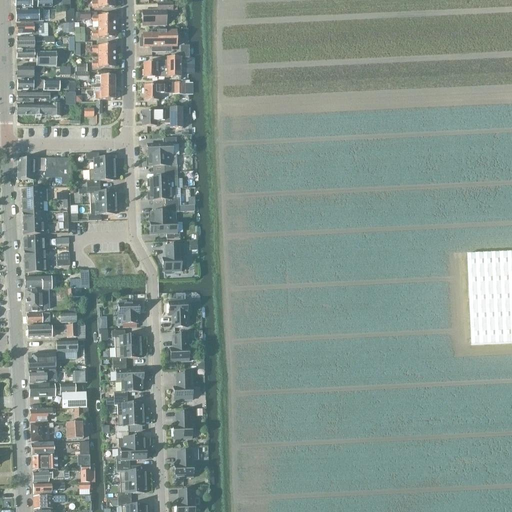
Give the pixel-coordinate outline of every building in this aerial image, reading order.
[(32,9),(31,2),(37,1),(38,8),(52,7),(51,0),(15,0),(16,9),(32,9)] [(113,0),(97,0),(98,2),(92,3),(92,9),(98,9),(114,9),(113,0)] [(157,5),(157,11),(142,12),(142,27),(166,26),(165,11),(172,11),(172,4),(157,5)] [(73,10),(65,11),(66,19),(74,19),(73,10)] [(38,11),(16,11),(16,23),(43,22),(43,11),(38,11)] [(98,24),(98,28),(114,28),(114,17),(98,17),(92,17),(92,24),(98,24)] [(16,25),(16,36),(33,36),(33,38),(38,38),(38,35),(42,35),(42,24),(16,25)] [(84,28),(74,28),(75,43),(85,42),(84,28)] [(114,28),(98,28),(98,32),(92,32),(92,39),(98,39),(114,39),(114,28)] [(157,35),(142,35),(143,48),(151,48),(151,53),(172,53),(172,47),(176,47),(176,32),(166,32),(166,31),(157,31),(157,35)] [(54,38),(38,38),(33,38),(16,38),(16,49),(34,49),(34,43),(45,43),(45,44),(54,44),(54,38)] [(98,54),(98,58),(114,58),(114,47),(98,47),(92,47),(92,54),(98,54)] [(36,60),(36,68),(56,68),(56,54),(34,54),(34,52),(17,52),(17,60),(36,60)] [(114,58),(98,58),(98,62),(92,62),(92,69),(98,69),(114,69),(114,58)] [(157,78),(171,78),(180,78),(180,58),(166,58),(166,62),(153,62),(153,64),(143,64),(143,79),(149,79),(152,79),(157,79),(157,78)] [(44,74),(44,68),(17,68),(17,79),(33,79),(33,72),(35,72),(35,74),(44,74)] [(60,68),(60,76),(70,76),(70,68),(60,68)] [(75,73),(76,82),(87,82),(87,73),(75,73)] [(91,89),(95,89),(114,89),(114,77),(95,77),(95,85),(91,85),(91,89)] [(43,87),(43,91),(59,92),(59,82),(17,81),(17,91),(38,91),(38,87),(43,87)] [(173,92),(172,83),(167,83),(166,87),(144,87),(144,101),(158,101),(158,94),(166,95),(166,92),(173,92)] [(185,84),(172,83),(173,92),(173,95),(185,95),(185,84)] [(95,89),(95,92),(95,99),(100,99),(100,101),(114,100),(114,89),(95,89)] [(17,103),(33,104),(33,100),(49,101),(49,93),(17,93),(17,103)] [(75,106),(75,94),(65,94),(65,105),(75,106)] [(61,117),(61,106),(17,105),(17,116),(34,116),(51,116),(51,117),(61,117)] [(170,129),(178,129),(182,129),(182,109),(162,109),(162,113),(142,113),(142,127),(156,127),(156,122),(170,122),(170,129)] [(52,139),(93,140),(93,124),(53,123),(52,139)] [(147,146),(147,157),(172,156),(171,146),(176,145),(176,139),(162,139),(163,145),(147,146)] [(89,171),(114,170),(114,167),(116,167),(115,160),(113,160),(113,159),(99,160),(98,154),(85,155),(85,161),(93,161),(93,171),(89,171)] [(164,167),(164,173),(177,172),(177,166),(169,166),(169,156),(172,156),(147,157),(148,157),(148,159),(146,159),(147,167),(149,167),(149,168),(164,167)] [(45,172),(45,160),(33,160),(33,161),(18,161),(17,173),(16,174),(16,179),(17,180),(17,181),(33,181),(33,171),(37,171),(37,172),(45,172)] [(45,160),(45,172),(45,178),(51,178),(62,178),(62,185),(69,185),(68,160),(45,160)] [(86,182),(86,188),(100,188),(99,182),(114,181),(116,181),(116,173),(114,173),(114,170),(89,171),(89,182),(86,182)] [(87,181),(87,171),(74,171),(75,181),(87,181)] [(149,187),(150,190),(175,189),(170,189),(169,179),(177,179),(177,172),(164,173),(164,179),(149,180),(147,180),(147,187),(149,187)] [(86,196),(85,187),(77,188),(78,197),(86,196)] [(76,188),(68,190),(70,197),(78,196),(76,188)] [(90,195),(90,205),(115,204),(115,201),(117,201),(117,194),(115,194),(115,193),(100,194),(100,188),(86,188),(87,195),(90,195)] [(165,201),(165,207),(178,206),(178,200),(175,200),(175,189),(150,190),(150,194),(148,194),(148,201),(150,201),(165,201)] [(47,190),(22,191),(22,203),(42,202),(47,202),(47,190)] [(22,203),(22,213),(43,213),(42,202),(22,203)] [(115,204),(90,205),(90,215),(87,215),(88,222),(101,222),(101,216),(115,215),(115,214),(117,214),(117,207),(115,207),(115,204)] [(83,215),(84,205),(73,205),(72,215),(83,215)] [(150,224),(176,223),(175,213),(178,213),(178,207),(178,206),(165,207),(165,213),(150,213),(150,214),(148,214),(149,222),(151,222),(151,224),(150,224)] [(22,213),(23,224),(43,223),(43,213),(22,213)] [(48,229),(43,230),(43,223),(23,224),(23,235),(43,235),(48,234),(48,229)] [(176,223),(150,224),(150,235),(166,235),(166,241),(179,240),(179,234),(176,234),(176,223)] [(23,240),(24,251),(44,251),(44,240),(23,240)] [(171,273),(180,272),(180,258),(179,246),(165,247),(165,259),(162,259),(163,273),(164,273),(164,275),(171,275),(171,273)] [(24,251),(24,262),(45,262),(44,251),(24,251)] [(511,253),(468,255),(472,346),(511,343),(511,253)] [(45,262),(24,262),(25,274),(45,273),(45,262)] [(25,289),(42,288),(42,291),(47,291),(48,291),(51,291),(51,277),(25,278),(25,289)] [(70,289),(79,289),(80,289),(80,280),(70,281),(70,289)] [(70,289),(66,290),(66,298),(79,297),(79,289),(70,289)] [(26,313),(42,312),(42,310),(49,310),(48,291),(47,291),(42,291),(41,291),(25,291),(26,313)] [(186,316),(186,302),(176,302),(176,300),(170,301),(170,303),(168,303),(168,317),(172,317),(172,329),(186,328),(186,316)] [(137,324),(136,314),(138,314),(138,304),(126,304),(125,302),(119,302),(119,304),(118,304),(118,318),(121,318),(121,325),(137,324)] [(76,323),(76,313),(60,314),(60,324),(76,323)] [(49,324),(49,314),(26,315),(27,325),(49,324)] [(67,326),(67,338),(77,338),(77,326),(67,326)] [(51,327),(27,327),(27,339),(51,338),(51,327)] [(114,339),(115,349),(140,348),(140,345),(142,345),(141,338),(139,338),(139,337),(125,338),(124,332),(111,332),(111,339),(114,339)] [(170,349),(170,363),(172,363),(172,365),(179,365),(178,363),(188,362),(187,348),(187,336),(172,337),(173,349),(170,349)] [(76,341),(56,342),(57,354),(57,360),(77,359),(76,347),(76,341)] [(112,359),(112,366),(126,365),(125,359),(140,359),(140,358),(142,358),(142,351),(140,351),(140,348),(115,349),(115,359),(112,359)] [(31,360),(28,360),(28,363),(29,372),(55,371),(55,360),(57,360),(57,354),(45,355),(44,355),(31,355),(31,360)] [(116,372),(116,383),(142,382),(142,371),(126,371),(126,365),(112,366),(113,373),(116,372)] [(57,383),(57,378),(56,373),(29,374),(29,384),(57,383)] [(175,402),(175,404),(182,403),(182,401),(191,401),(191,387),(190,375),(176,375),(176,388),(173,388),(174,402),(175,402)] [(113,393),(114,400),(127,399),(127,393),(141,393),(141,392),(143,392),(143,384),(141,384),(141,382),(142,382),(116,383),(121,383),(121,393),(113,393)] [(59,385),(29,386),(30,398),(55,397),(55,392),(60,392),(60,394),(63,394),(75,394),(75,385),(59,385)] [(75,394),(63,394),(63,409),(86,409),(86,393),(75,394)] [(117,416),(142,416),(142,412),(144,412),(144,405),(142,405),(127,405),(127,399),(114,400),(114,406),(122,406),(122,416),(117,416)] [(193,417),(206,417),(206,409),(192,409),(193,417)] [(55,415),(55,410),(30,411),(30,422),(46,422),(46,415),(55,415)] [(176,427),(173,427),(173,441),(175,441),(175,443),(181,443),(181,441),(191,440),(190,426),(190,414),(175,415),(176,427)] [(115,427),(115,433),(128,433),(128,427),(143,426),(145,426),(144,419),(142,419),(142,416),(117,416),(118,427),(115,427)] [(66,424),(67,440),(83,439),(82,423),(66,424)] [(31,425),(31,440),(31,442),(49,442),(48,428),(53,428),(53,424),(31,425)] [(128,439),(128,433),(115,433),(115,440),(118,440),(118,450),(120,450),(145,449),(144,449),(143,447),(145,447),(145,439),(143,439),(143,438),(128,439)] [(31,456),(47,455),(56,455),(56,444),(31,445),(31,456)] [(116,468),(129,467),(129,461),(145,460),(145,449),(120,450),(121,460),(116,461),(116,468)] [(176,480),(176,482),(183,482),(183,479),(192,479),(192,465),(191,453),(177,454),(177,466),(174,466),(175,480),(176,480)] [(56,457),(32,458),(32,471),(57,471),(56,457)] [(147,480),(146,473),(144,473),(130,473),(129,467),(116,468),(116,474),(121,474),(122,484),(145,484),(145,480),(147,480)] [(48,482),(48,480),(64,480),(64,472),(32,473),(33,483),(48,482)] [(80,472),(81,484),(90,483),(89,472),(80,472)] [(33,485),(33,495),(52,495),(51,491),(64,490),(64,484),(33,485)] [(117,495),(117,502),(131,501),(130,495),(145,494),(147,494),(147,487),(145,487),(145,484),(122,484),(122,495),(117,495)] [(176,505),(175,511),(193,511),(193,504),(193,492),(178,492),(179,505),(176,505)] [(33,498),(34,511),(52,510),(52,503),(64,503),(64,497),(33,498)] [(121,508),(120,511),(147,511),(148,507),(146,507),(146,506),(131,507),(131,501),(117,502),(118,508),(121,508)]
